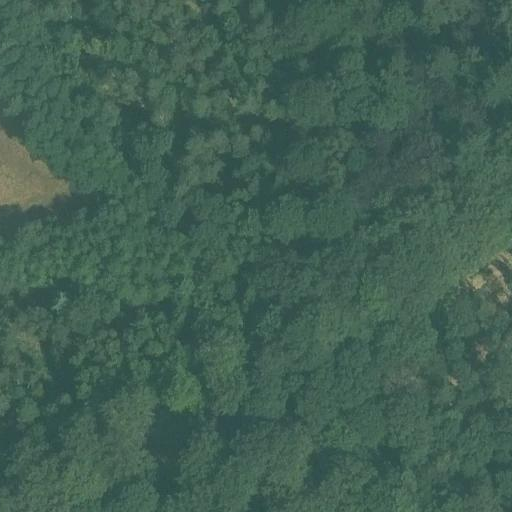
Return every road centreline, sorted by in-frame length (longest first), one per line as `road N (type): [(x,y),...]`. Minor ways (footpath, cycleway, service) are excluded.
road 1 (unclassified): [(173,416),(304,327),(333,0)]
road 2 (track): [(304,327),(511,187)]
road 3 (unclassified): [(0,503),(173,416)]
road 4 (unclassified): [(173,416),(283,489),(340,511)]
